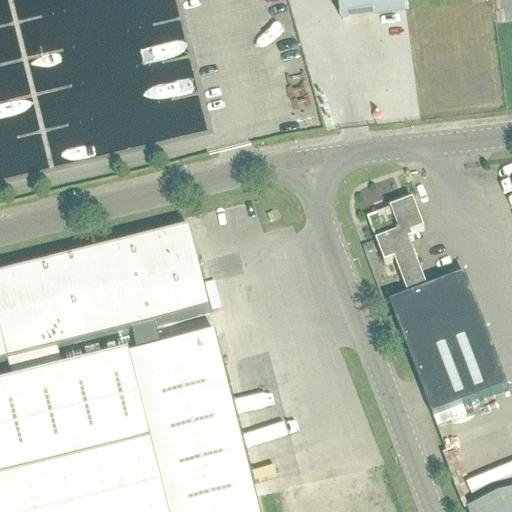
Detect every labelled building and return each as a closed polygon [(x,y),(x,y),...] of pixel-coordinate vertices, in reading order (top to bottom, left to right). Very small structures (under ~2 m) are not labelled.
[(336,0),(340,21),(405,12),(403,0),(336,0)] [(367,222),(384,268),(394,264),(408,302),(390,309),(433,421),(508,393),(465,280),(428,294),(407,240),(424,234),(413,205),(367,222)] [(276,222),(273,215),(272,215),(266,217),(266,218),(269,224),(270,225),(276,222)] [(259,511),(216,340),(161,353),(156,331),(211,317),(190,235),(0,282),(0,370),(8,368),(14,391),(0,393),(0,511),(259,511)] [(511,511),(511,496),(470,511),(511,511)]
